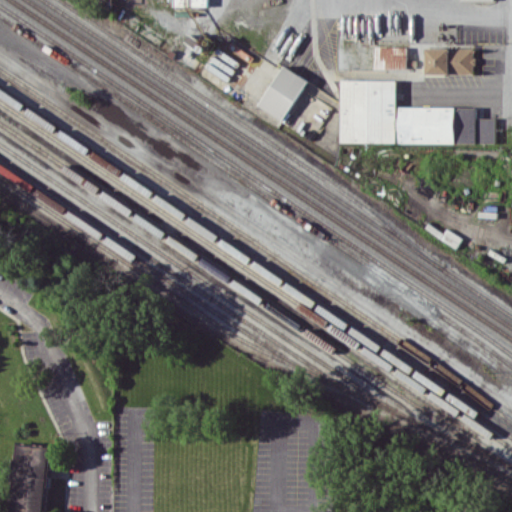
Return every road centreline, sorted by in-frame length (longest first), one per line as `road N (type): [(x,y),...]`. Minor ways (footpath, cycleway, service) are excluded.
road 1 (residential): [(0,297),(41,325),(90,441),(89,511)]
road 2 (residential): [(511,11),(511,138)]
